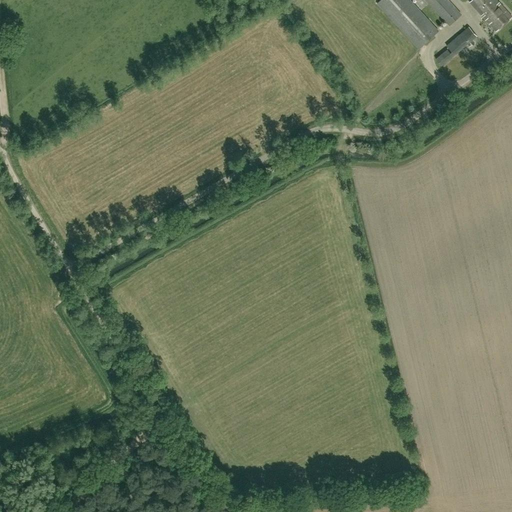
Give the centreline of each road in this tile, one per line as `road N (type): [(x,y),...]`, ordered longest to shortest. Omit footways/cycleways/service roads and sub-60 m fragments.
road 1 (unclassified): [(3,145),(72,269),(309,132),(394,129),(511,46)]
road 2 (track): [(64,511),(146,430),(152,410),(84,294)]
road 3 (track): [(0,22),(0,145)]
